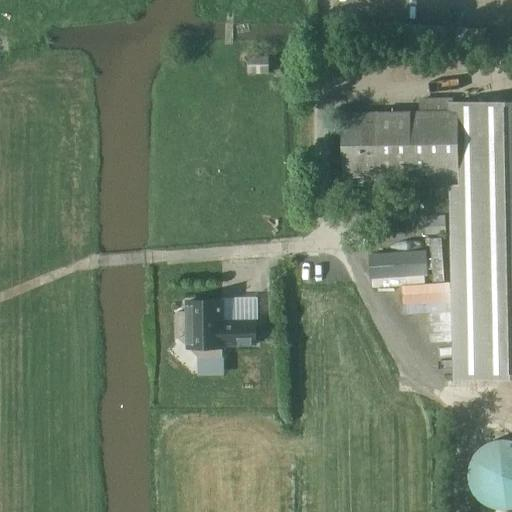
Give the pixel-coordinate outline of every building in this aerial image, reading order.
[(456,377),(511,376),(511,102),(451,103),(451,111),(342,113),(343,176),(392,176),(392,185),(453,184),(456,377)] [(445,212),(425,212),(425,232),(445,232),(445,212)] [(371,277),(424,274),(423,250),(370,253),(371,277)] [(178,311),(178,312),(178,338),(198,356),(222,356),(222,345),(256,344),(255,320),(222,321),(221,301),(187,301),(188,311),(178,311)] [(511,441),(504,440),(497,440),(491,441),(486,444),(479,449),(475,453),(471,459),(468,467),(467,473),(468,480),(469,486),(472,491),(477,498),(482,503),(486,505),(492,508),(500,509),(507,509),(511,507),(511,441)]
